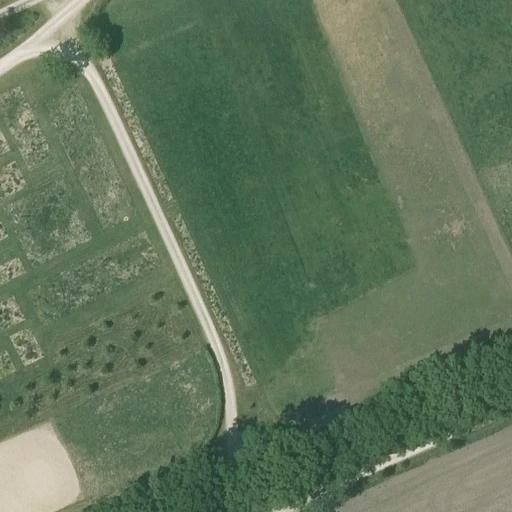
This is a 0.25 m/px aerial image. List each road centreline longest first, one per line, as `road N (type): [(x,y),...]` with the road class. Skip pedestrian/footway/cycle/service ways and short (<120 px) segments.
road 1 (track): [(247,511),(224,462),(241,417),(239,375),(65,0)]
road 2 (track): [(511,417),(298,511)]
road 3 (track): [(224,462),(114,511)]
